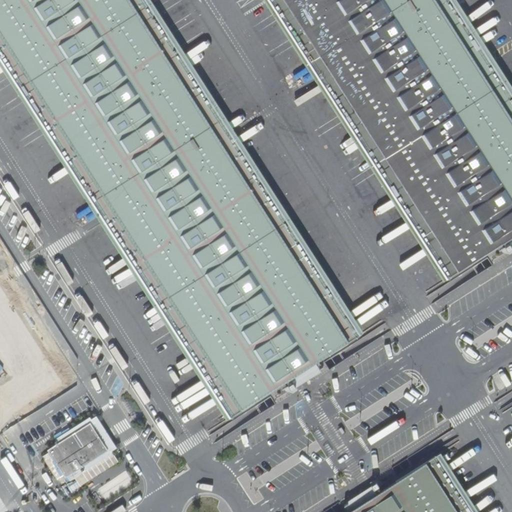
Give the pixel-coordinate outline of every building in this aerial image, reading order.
[(0,0),(0,55),(231,416),(360,334),(145,0),(0,0)] [(511,94),(451,0),(270,0),(448,278),(511,236),(511,94)] [(58,445),(47,452),(63,476),(65,475),(74,488),(117,461),(111,451),(116,448),(95,416),(90,419),(89,417),(54,439),(58,445)] [(479,511),(441,452),(426,462),(458,511),(479,511)] [(348,511),(347,511),(458,511),(426,462),(377,493),(372,485),(347,501),(348,503),(344,505),(348,511)]
